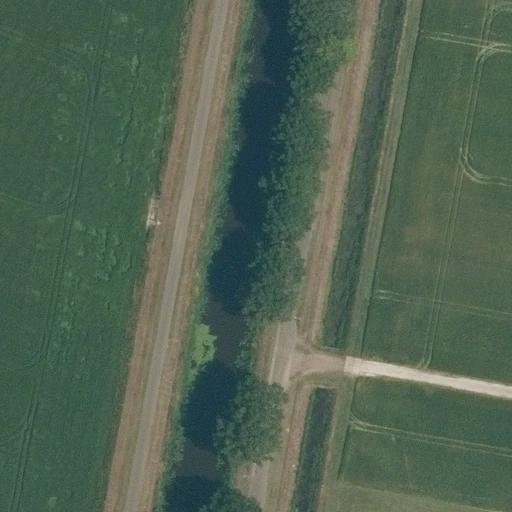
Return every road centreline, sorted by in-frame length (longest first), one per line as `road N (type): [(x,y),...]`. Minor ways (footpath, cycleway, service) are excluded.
road 1 (unclassified): [(126,511),(220,0)]
road 2 (unclassified): [(253,511),(346,0)]
